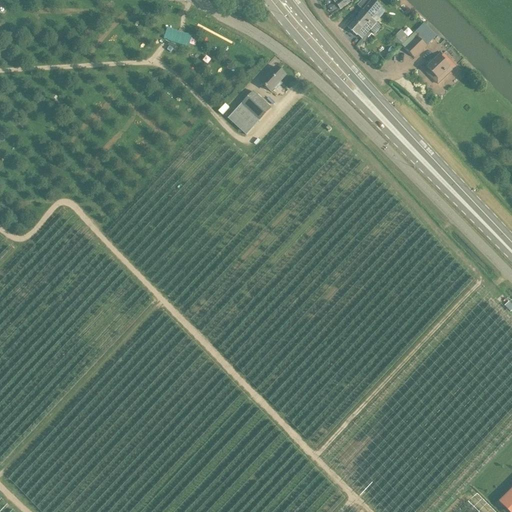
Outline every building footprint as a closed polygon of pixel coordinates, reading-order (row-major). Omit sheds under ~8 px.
[(333,0),(340,10),(354,0),(357,0),(358,0),(333,0)] [(357,36),(358,35),(362,39),(376,23),(372,19),(382,8),(373,0),(362,0),(359,3),(365,9),(348,28),(357,36)] [(414,58),(435,38),(423,26),(414,34),(414,33),(402,45),(414,58)] [(450,67),(440,56),(427,68),(432,72),(429,75),(438,84),(448,74),(446,71),(450,67)] [(280,71),(276,67),(261,83),(271,92),(274,88),(275,90),(281,84),(279,82),(285,76),(284,75),(285,74),(281,70),(280,71)] [(253,92),(229,119),(247,135),(272,109),(253,92)] [(511,511),(511,490),(499,503),(508,511),(511,511)]
